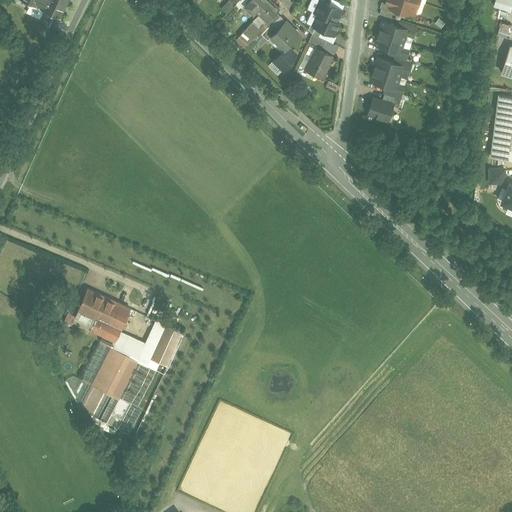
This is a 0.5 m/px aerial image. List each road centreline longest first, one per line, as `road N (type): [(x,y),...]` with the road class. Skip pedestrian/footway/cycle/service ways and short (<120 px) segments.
road 1 (secondary): [(328,158),(511,332)]
road 2 (secondary): [(161,0),(328,158)]
road 3 (residential): [(83,0),(0,174)]
road 4 (residential): [(328,158),(346,119),(360,0)]
